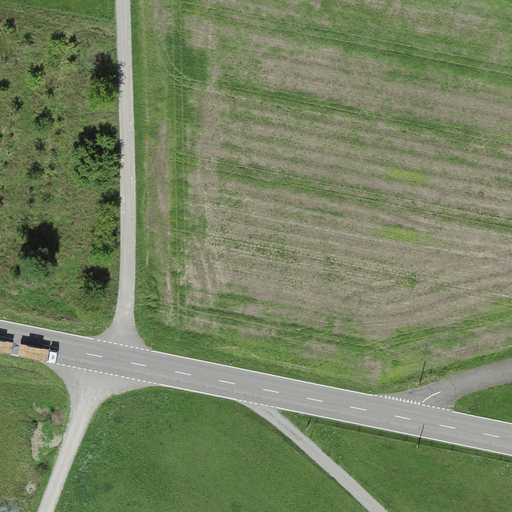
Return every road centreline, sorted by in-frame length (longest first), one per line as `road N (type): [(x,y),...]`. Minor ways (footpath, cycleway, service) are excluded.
road 1 (track): [(46,511),(97,371),(122,344),(119,0)]
road 2 (tertiary): [(250,387),(0,336)]
road 3 (residential): [(250,387),(380,511)]
road 4 (tertiary): [(417,420),(250,387)]
